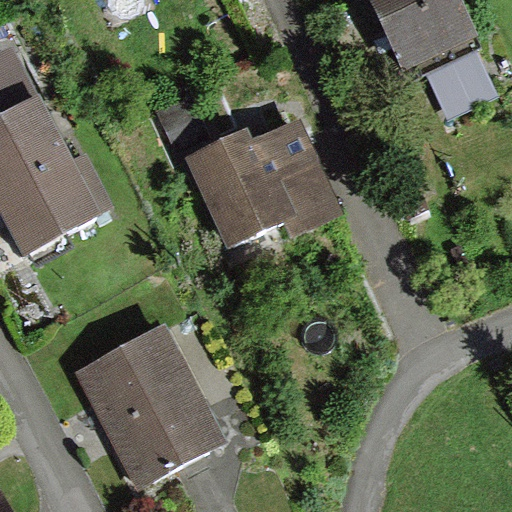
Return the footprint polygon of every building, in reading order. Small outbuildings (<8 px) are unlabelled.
[(459,0),(377,0),(407,68),(476,38),(459,0)] [(13,46),(0,53),(0,211),(23,254),(113,206),(85,154),(73,160),(13,46)] [(190,95),(157,110),(181,162),(189,158),(214,147),(190,95)] [(258,143),(251,129),(214,147),(189,158),(231,247),(288,220),(295,235),(343,212),(300,123),(258,143)] [(166,329),(79,372),(137,487),(224,443),(166,329)] [(14,511),(1,486),(0,486),(0,511),(14,511)]
